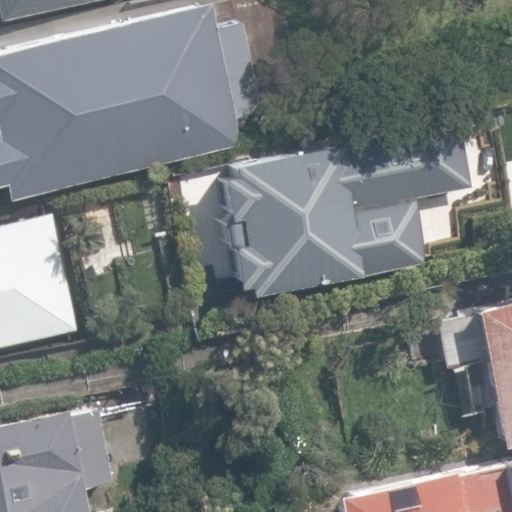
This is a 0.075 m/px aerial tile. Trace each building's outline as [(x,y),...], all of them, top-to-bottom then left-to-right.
[(0,190),(233,140),(227,112),(247,108),(252,95),(235,15),(206,22),(200,0),(169,0),(0,36),(0,190)] [(0,0),(0,14),(66,0),(0,0)] [(241,280),(243,290),(354,270),(353,265),(392,258),(383,209),(403,206),(400,190),(415,187),(405,131),(333,145),(332,139),(219,160),(220,169),(209,171),(230,282),(241,280)] [(0,215),(0,338),(72,324),(48,206),(0,215)] [(476,352),(496,438),(511,434),(511,287),(463,299),(464,303),(430,311),(441,360),(476,352)] [(0,511),(82,511),(76,480),(105,474),(90,401),(60,407),(59,403),(0,414),(0,511)] [(511,511),(511,453),(450,466),(449,461),(328,486),(333,511),(511,511)]
